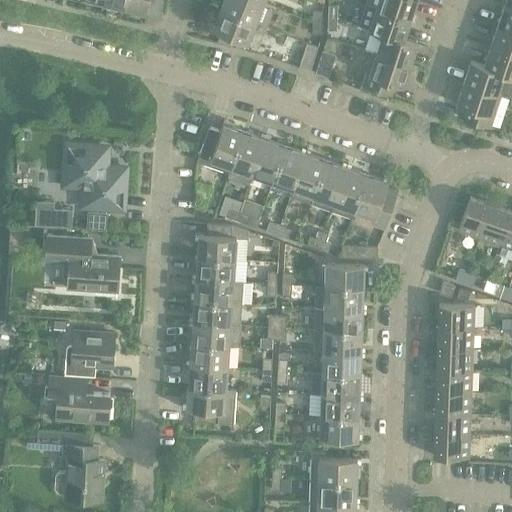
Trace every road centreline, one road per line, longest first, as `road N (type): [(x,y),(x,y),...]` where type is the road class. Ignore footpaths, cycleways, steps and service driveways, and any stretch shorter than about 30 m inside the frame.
road 1 (residential): [(142,511),(175,81)]
road 2 (residential): [(395,511),(400,311),(447,179)]
road 3 (residential): [(409,152),(175,81)]
road 4 (residential): [(175,81),(0,43)]
road 5 (residential): [(409,152),(461,0)]
